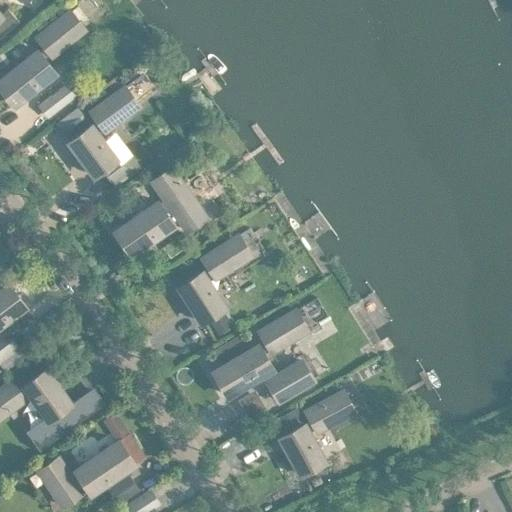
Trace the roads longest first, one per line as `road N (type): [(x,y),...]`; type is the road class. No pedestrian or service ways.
road 1 (residential): [(220,511),(0,195)]
road 2 (residential): [(387,511),(511,450)]
